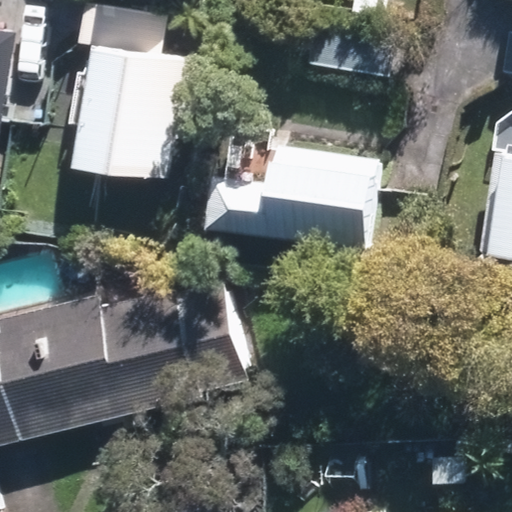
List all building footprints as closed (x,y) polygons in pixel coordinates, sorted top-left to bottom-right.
[(99,121),(94,161),(178,172),(183,167),(192,169),(207,52),(195,45),(180,43),(185,8),(124,0),(103,0),(87,120),(99,121)] [(415,0),(323,0),(319,61),(410,68),(415,0)] [(33,27),(0,21),(0,188),(9,190),(33,27)] [(290,172),(239,163),(229,217),(336,234),(334,244),(385,253),(387,242),(405,191),(408,161),(402,159),(401,151),(299,133),(290,172)] [(511,167),(498,243),(511,245),(511,167)] [(0,441),(261,385),(257,322),(234,262),(0,312),(0,441)] [(11,511),(5,492),(0,493),(0,511),(11,511)]
